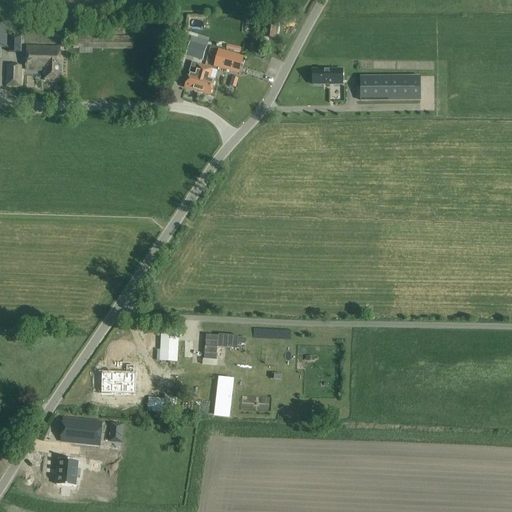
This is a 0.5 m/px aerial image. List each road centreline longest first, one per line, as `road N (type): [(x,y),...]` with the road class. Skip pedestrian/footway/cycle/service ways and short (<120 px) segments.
road 1 (unclassified): [(511,327),(234,320),(117,308)]
road 2 (unclassified): [(117,308),(274,91),(323,0)]
road 3 (unclassified): [(0,487),(117,308)]
